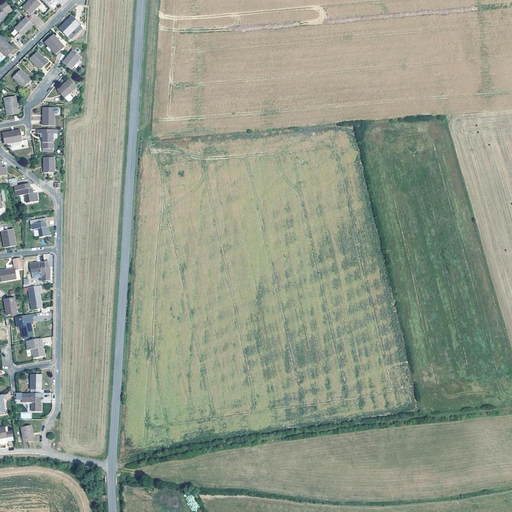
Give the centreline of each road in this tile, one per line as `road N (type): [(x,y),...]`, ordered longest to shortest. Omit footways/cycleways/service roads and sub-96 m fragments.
road 1 (secondary): [(111,467),(142,0)]
road 2 (track): [(511,411),(234,439),(111,467)]
road 3 (residential): [(111,467),(50,454),(45,445),(56,411),(59,200),(0,149)]
